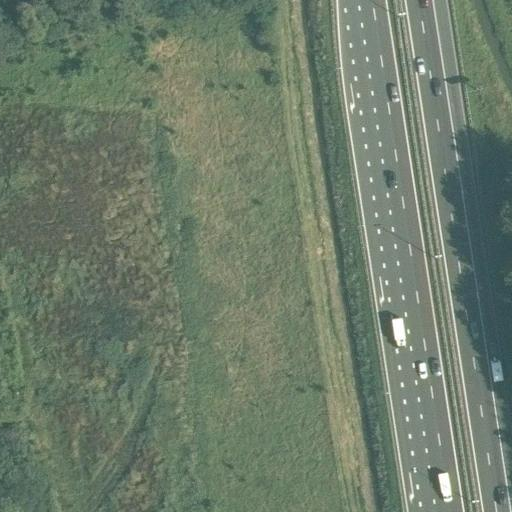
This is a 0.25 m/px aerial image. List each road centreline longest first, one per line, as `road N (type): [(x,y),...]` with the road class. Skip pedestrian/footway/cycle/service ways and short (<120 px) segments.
road 1 (motorway): [(363,0),(441,511)]
road 2 (motorway): [(504,511),(426,0)]
